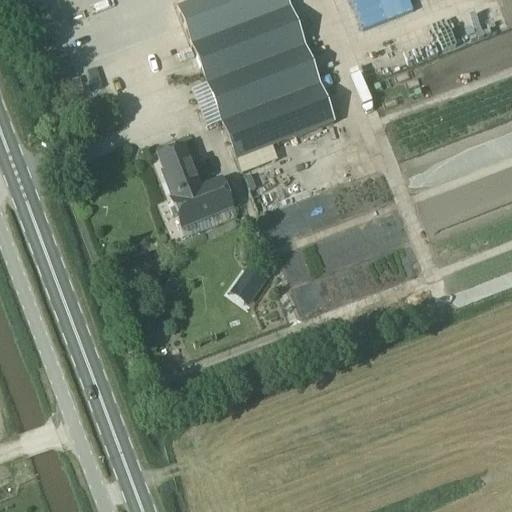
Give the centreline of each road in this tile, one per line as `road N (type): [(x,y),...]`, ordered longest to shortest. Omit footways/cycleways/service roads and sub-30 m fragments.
road 1 (primary): [(144,511),(0,120)]
road 2 (unclassified): [(0,221),(109,511)]
road 3 (track): [(313,0),(336,60),(494,0)]
road 4 (track): [(184,123),(170,47),(299,0)]
